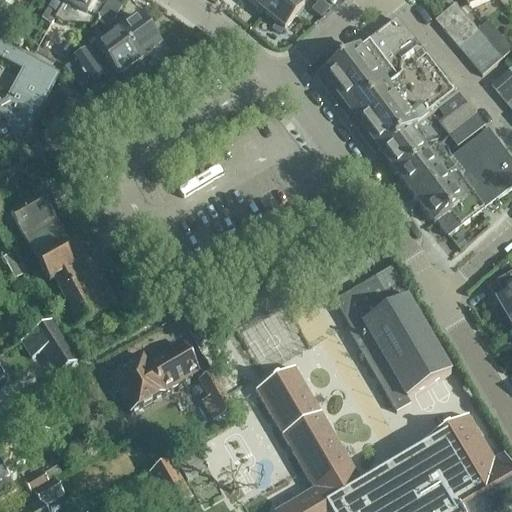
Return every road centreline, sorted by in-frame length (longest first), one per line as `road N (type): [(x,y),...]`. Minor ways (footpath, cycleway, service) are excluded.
road 1 (residential): [(439,294),(280,73)]
road 2 (residential): [(511,134),(397,0)]
road 3 (residential): [(511,415),(439,294)]
road 4 (residential): [(280,73),(183,0)]
